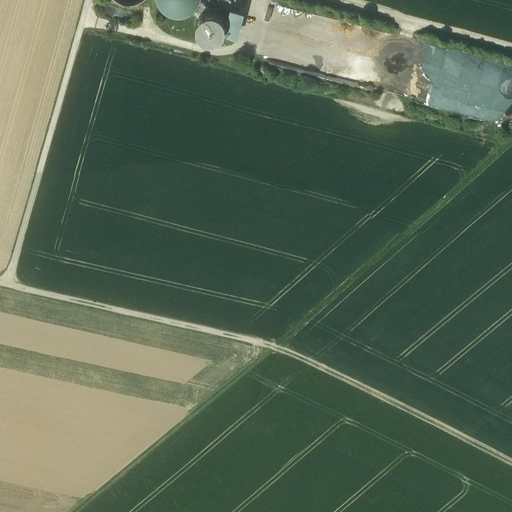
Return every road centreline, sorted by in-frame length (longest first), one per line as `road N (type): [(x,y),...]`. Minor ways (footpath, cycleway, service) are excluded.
road 1 (track): [(273,349),(511,140)]
road 2 (track): [(88,0),(7,286)]
road 3 (track): [(0,284),(273,349)]
road 4 (track): [(273,349),(511,465)]
road 5 (track): [(273,349),(75,511)]
road 6 (track): [(330,0),(511,48)]
